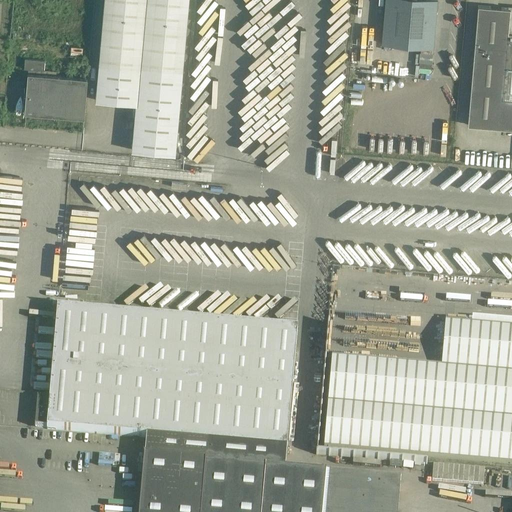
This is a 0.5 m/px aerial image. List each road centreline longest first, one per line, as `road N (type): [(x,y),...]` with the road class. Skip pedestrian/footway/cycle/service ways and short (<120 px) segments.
road 1 (unknown): [(471,511),(412,475),(315,457),(296,440),(310,212),(295,147),(314,0)]
road 2 (unknown): [(257,182),(243,295),(211,309),(136,291),(128,274),(136,205)]
road 3 (unknown): [(231,0),(223,82),(230,178)]
road 4 (unknown): [(46,157),(30,273),(0,323)]
